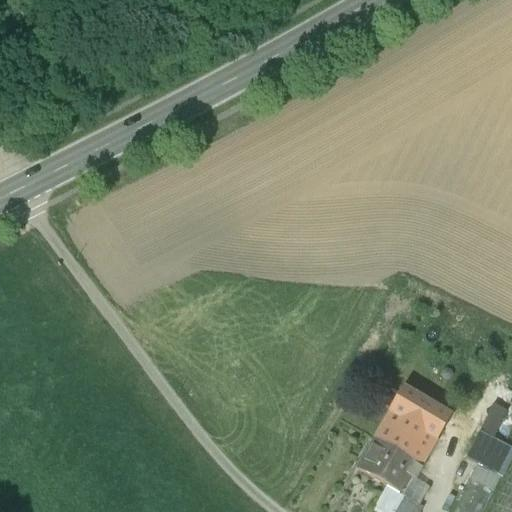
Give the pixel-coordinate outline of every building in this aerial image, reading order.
[(448,420),(403,393),(390,415),(435,442),(448,420)] [(505,414),(491,441),(503,447),(511,429),(511,406),(509,405),(505,414)] [(492,407),(479,435),(491,441),(505,414),(492,407)] [(435,442),(390,415),(374,442),(419,469),(435,442)] [(491,441),(479,435),(465,463),(475,468),(475,467),(501,481),(511,458),(511,452),(503,447),(491,441)] [(419,469),(374,442),(355,472),(385,489),(372,511),(373,511),(396,511),(403,500),(398,496),(407,481),(411,483),(420,470),(419,469)] [(475,468),(453,511),(485,511),(501,481),(475,467),(475,468)] [(511,511),(511,471),(492,511),(511,511)] [(411,483),(407,481),(398,496),(403,500),(404,499),(417,507),(426,492),(411,483)] [(396,511),(414,511),(417,507),(404,499),(403,500),(396,511)]
